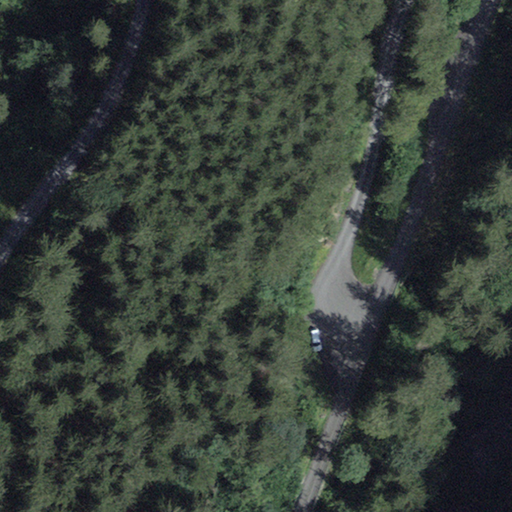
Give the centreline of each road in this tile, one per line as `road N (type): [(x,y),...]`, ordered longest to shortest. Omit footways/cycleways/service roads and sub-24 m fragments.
road 1 (unclassified): [(302,511),(490,0)]
road 2 (track): [(354,373),(333,298),(339,249),(366,184),(405,0)]
road 3 (track): [(140,0),(76,154),(0,253)]
